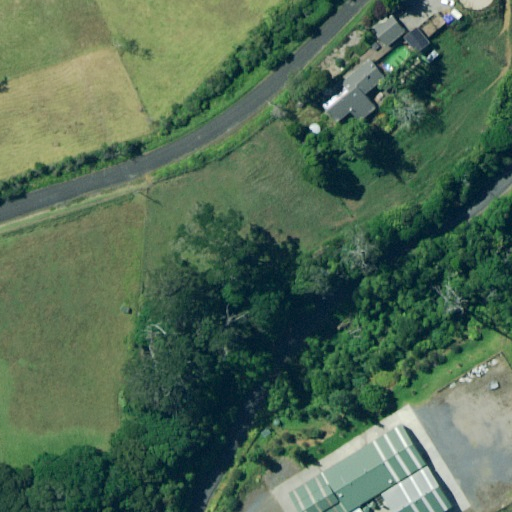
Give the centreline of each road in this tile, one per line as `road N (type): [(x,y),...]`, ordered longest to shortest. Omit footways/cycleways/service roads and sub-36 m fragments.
road 1 (unclassified): [(203,511),(293,337),(511,160)]
road 2 (unclassified): [(0,204),(172,147),(239,108),(352,0)]
